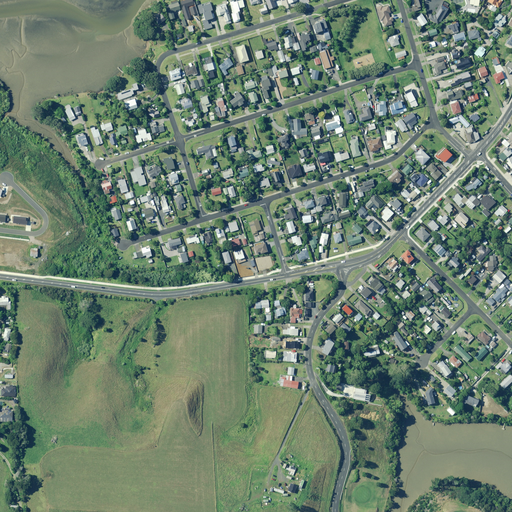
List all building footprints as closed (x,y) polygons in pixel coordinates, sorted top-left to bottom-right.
[(180,9),(177,0),(171,2),(171,4),(165,6),(167,13),(168,13),(170,19),(175,18),(173,11),(180,9)] [(231,0),(229,1),(233,13),(231,13),(234,22),(240,21),(238,14),(240,14),(239,8),(244,7),(242,0),(231,0)] [(421,3),(420,0),(410,0),(414,11),(422,9),(420,4),(421,3)] [(448,14),(446,13),(449,8),(447,7),(449,4),(442,0),(438,8),(433,16),(430,14),(428,18),(437,24),(439,21),(440,22),(443,18),(445,19),(448,14)] [(476,11),(478,0),(468,0),(466,10),(476,11)] [(210,29),(210,28),(212,27),(211,24),(209,24),(207,20),(212,18),(211,13),(214,12),(210,1),(197,5),(199,13),(202,21),(204,30),(207,29),(207,30),(210,29)] [(225,4),(222,5),(220,5),(219,4),(215,6),(217,10),(215,11),(216,16),(222,14),(223,16),(224,16),(226,24),(231,23),(225,4)] [(392,21),(393,21),(392,17),(390,17),(389,13),(391,13),(389,5),(383,7),(382,5),(376,7),(380,21),(383,20),(385,26),(393,24),(392,21)] [(427,22),(422,14),(416,18),(419,22),(416,24),(419,28),(427,22)] [(496,16),(492,23),(496,27),(498,25),(500,26),(502,23),(504,24),(506,20),(504,19),(505,17),(498,14),(497,17),(496,16)] [(331,38),(324,20),(316,23),(316,24),(312,25),(315,33),(323,31),(326,40),(331,38)] [(451,28),(452,32),(453,31),(453,33),(459,32),(456,23),(447,26),(448,29),(451,28)] [(312,38),(308,25),(305,26),(307,32),(301,34),(300,32),(296,34),(302,51),(307,49),(305,42),(310,40),(309,39),(312,38)] [(439,33),(437,28),(427,32),(428,37),(439,33)] [(469,40),(478,38),(478,41),(481,40),(481,37),(479,37),(478,31),(475,31),(475,30),(467,31),(469,40)] [(466,40),(463,32),(453,35),(455,42),(464,39),(464,40),(466,40)] [(293,46),(290,35),(283,36),(285,43),(284,43),(285,48),(293,46)] [(399,39),(397,35),(387,38),(389,42),(390,42),(391,47),(399,44),(398,39),(399,39)] [(278,49),(275,41),(266,44),(268,51),(274,49),(274,50),(278,49)] [(298,49),(300,49),(297,42),(293,43),(294,46),(292,46),(293,50),(291,51),(292,54),(299,52),(298,49)] [(325,48),(323,42),(317,44),(319,50),(325,48)] [(248,60),(244,45),(235,47),(240,63),(248,60)] [(484,52),(486,49),(481,46),(480,47),(479,46),(474,54),(477,56),(478,55),(481,57),(484,52)] [(334,65),(329,48),(319,51),(324,68),(334,65)] [(263,57),(261,50),(255,52),(257,59),(263,57)] [(406,55),(405,50),(395,54),(397,58),(398,58),(399,60),(405,58),(404,56),(406,55)] [(456,51),(455,50),(450,51),(452,59),(459,57),(458,51),(456,51)] [(212,62),(210,56),(202,59),(208,79),(214,77),(212,70),(217,68),(214,62),(212,62)] [(467,66),(466,65),(471,63),(469,57),(463,60),(463,62),(455,65),(457,69),(459,68),(459,70),(467,66)] [(227,73),(225,70),(230,68),(229,66),(233,65),(229,58),(224,61),(224,62),(219,66),(224,75),(227,73)] [(445,68),(443,62),(433,65),(436,74),(441,73),(440,70),(445,68)] [(192,66),(191,63),(188,63),(189,65),(183,67),(186,75),(192,74),(192,75),(197,73),(194,65),(192,66)] [(299,73),(299,70),(302,69),(301,64),(298,65),(298,67),(297,67),(291,69),(293,75),(299,73)] [(244,73),(241,65),(236,67),(238,75),(244,73)] [(273,75),(274,77),(277,76),(276,72),(278,72),(276,66),(267,68),(269,76),(273,75)] [(488,75),(485,66),(478,69),(481,77),(488,75)] [(181,74),(179,68),(169,72),(172,81),(181,78),(180,74),(181,74)] [(312,73),(311,75),(310,77),(311,77),(311,79),(318,80),(319,71),(312,70),(312,69),(310,68),(309,72),(312,73)] [(287,76),(286,70),(278,72),(279,78),(287,76)] [(504,80),(501,70),(496,72),(497,73),(492,75),(496,84),(500,82),(500,81),(504,80)] [(469,79),(467,72),(456,76),(456,79),(455,79),(456,82),(450,84),(451,86),(459,84),(459,82),(469,79)] [(267,79),(266,76),(259,77),(262,87),(270,85),(268,79),(267,79)] [(199,87),(197,81),(197,80),(190,82),(192,88),(195,87),(196,90),(199,89),(199,87)] [(258,86),(256,81),(244,84),(246,90),(258,86)] [(185,93),(182,83),(175,85),(178,95),(185,93)] [(137,94),(137,87),(130,87),(130,89),(124,89),(124,94),(123,95),(123,97),(131,96),(131,94),(137,94)] [(407,102),(408,101),(411,107),(414,106),(414,107),(418,105),(416,101),(417,101),(411,88),(404,91),(405,95),(404,95),(407,102)] [(463,97),(461,90),(457,91),(457,90),(446,93),(449,101),(463,97)] [(244,100),(237,91),(233,94),(236,97),(229,101),(233,107),(237,105),(239,107),(243,104),(241,101),(244,100)] [(257,102),(257,101),(258,101),(256,93),(254,93),(254,92),(248,93),(251,102),(253,102),(253,103),(257,102)] [(479,99),(477,93),(467,97),(469,102),(479,99)] [(208,100),(207,95),(200,98),(201,103),(199,104),(201,110),(202,113),(208,111),(207,107),(211,105),(209,99),(208,100)] [(190,97),(185,99),(186,102),(183,102),(184,103),(181,104),(183,110),(193,107),(190,97)] [(224,106),(222,98),(216,99),(218,106),(214,107),(217,118),(228,115),(227,110),(225,105),(224,106)] [(135,99),(130,100),(124,102),(125,108),(128,107),(129,110),(137,107),(135,99)] [(461,112),(457,100),(449,103),(453,114),(461,112)] [(386,115),(386,112),(387,112),(387,107),(386,107),(385,101),(380,101),(380,103),(375,103),(375,113),(378,112),(378,115),(386,115)] [(402,105),(400,101),(393,103),(393,104),(389,105),(393,116),(400,113),(403,113),(403,112),(407,111),(405,104),(402,105)] [(155,110),(157,109),(152,105),(148,111),(150,112),(149,114),(153,117),(160,116),(158,111),(156,111),(155,110)] [(371,118),(368,106),(360,109),(362,114),(358,115),(360,121),(371,118)] [(75,118),(69,107),(66,108),(67,110),(65,111),(70,121),(75,118)] [(349,115),(347,110),(343,111),(347,124),(352,122),(351,120),(353,119),(352,114),(349,115)] [(416,119),(412,112),(403,119),(410,129),(413,127),(410,123),(416,119)] [(311,120),(308,121),(310,125),(311,124),(315,123),(314,120),(315,120),(313,114),(309,113),(305,114),(305,116),(305,117),(306,120),(310,118),(311,120)] [(479,118),(475,113),(473,115),(473,114),(468,118),(470,120),(471,119),(474,122),(479,118)] [(470,124),(462,114),(449,118),(450,123),(460,120),(466,127),(470,124)] [(339,121),(340,121),(338,115),(334,117),(335,121),(325,124),(327,131),(335,129),(336,134),(344,132),(342,128),(341,125),(341,123),(340,123),(339,121)] [(195,125),(193,116),(188,118),(188,120),(185,121),(186,123),(188,123),(188,126),(195,125)] [(408,129),(401,119),(395,123),(402,132),(405,130),(405,131),(408,129)] [(165,131),(163,125),(157,126),(156,121),(150,122),(153,136),(158,135),(157,133),(165,131)] [(301,121),(293,122),(294,135),(299,134),(299,136),(307,136),(307,127),(301,128),(301,121)] [(112,130),(110,122),(100,125),(101,130),(105,129),(106,132),(112,130)] [(128,134),(125,125),(117,128),(118,132),(115,133),(116,137),(128,134)] [(322,133),(319,125),(310,128),(311,129),(310,129),(313,137),(314,136),(315,140),(320,138),(319,135),(321,134),(322,133)] [(391,148),(390,144),(395,144),(395,143),(398,142),(395,131),(394,131),(394,129),(389,130),(388,126),(384,126),(385,132),(386,132),(387,140),(383,141),(385,150),(391,148)] [(95,130),(94,127),(90,128),(96,145),(103,143),(98,129),(95,130)] [(476,140),(472,127),(467,129),(468,132),(465,133),(468,142),(476,140)] [(146,133),(145,129),(138,131),(139,135),(135,136),(137,143),(151,139),(149,133),(146,133)] [(75,135),(78,144),(79,144),(80,147),(87,145),(83,133),(75,135)] [(284,135),(279,136),(279,137),(277,138),(278,143),(281,142),(282,147),(284,146),(285,148),(289,147),(288,145),(289,145),(287,139),(290,138),(288,133),(284,134),(284,135)] [(234,135),(227,137),(230,146),(236,144),(234,135)] [(359,145),(356,136),(351,137),(352,140),(350,141),(351,145),(350,145),(353,157),(361,155),(360,152),(359,152),(357,145),(359,145)] [(367,140),(370,152),(373,151),(374,154),(379,152),(378,148),(382,147),(380,138),(374,140),(374,138),(367,140)] [(212,149),(215,148),(215,145),(211,146),(211,144),(203,146),(203,147),(196,149),(198,155),(205,153),(207,159),(214,157),(212,149)] [(274,152),(272,144),(266,147),(267,153),(266,153),(267,154),(274,152)] [(511,152),(507,147),(498,156),(503,161),(511,152)] [(306,148),(299,150),(302,156),(304,156),(304,157),(308,156),(306,148)] [(262,156),(260,150),(253,152),(252,149),(246,151),(248,160),(262,156)] [(429,158),(420,149),(415,154),(417,156),(415,158),(422,165),(429,158)] [(349,158),(346,150),(342,151),(342,150),(338,151),(339,152),(333,154),(336,162),(349,158)] [(448,157),(444,153),(439,158),(443,162),(448,157)] [(329,160),(327,154),(318,156),(320,163),(329,160)] [(167,170),(170,169),(171,172),(173,171),(172,169),(174,168),(171,157),(168,158),(163,159),(164,164),(166,163),(167,170)] [(306,164),(303,165),(305,172),(316,168),(314,162),(307,164),(307,166),(306,164)] [(262,167),(261,164),(258,165),(258,163),(253,165),(255,172),(257,171),(257,172),(264,170),(263,166),(262,167)] [(412,171),(411,170),(412,169),(407,163),(400,170),(406,175),(410,171),(411,172),(412,171)] [(437,169),(431,163),(427,168),(432,173),(430,175),(435,180),(440,175),(436,170),(437,169)] [(157,167),(157,166),(148,170),(148,172),(147,172),(150,178),(155,175),(155,176),(159,175),(158,173),(162,172),(159,166),(157,167)] [(146,184),(141,167),(133,169),(134,170),(130,171),(134,184),(138,183),(139,186),(146,184)] [(299,172),(297,167),(293,168),(293,167),(288,168),(288,171),(290,177),(294,175),(293,173),(299,172)] [(249,174),(247,168),(237,171),(240,178),(249,174)] [(280,183),(276,170),(270,173),(273,183),(275,182),(275,185),(278,184),(280,183)] [(401,176),(397,171),(394,173),(387,179),(392,184),(395,182),(397,185),(401,182),(398,178),(401,176)] [(179,182),(176,173),(167,176),(171,185),(179,182)] [(415,181),(421,187),(422,186),(423,186),(426,182),(426,181),(428,179),(422,174),(418,178),(414,174),(409,178),(414,182),(415,181)] [(125,179),(123,175),(118,176),(118,177),(115,178),(116,182),(118,181),(121,193),(128,191),(125,179)] [(266,187),(270,185),(268,177),(264,178),(265,179),(259,181),(260,186),(266,185),(266,187)] [(475,177),(470,182),(471,183),(465,186),(467,191),(473,188),(474,189),(478,185),(479,186),(482,183),(475,177)] [(108,179),(105,180),(101,182),(104,194),(112,192),(108,179)] [(372,187),(374,186),(372,180),(362,183),(363,186),(359,187),(360,192),(355,193),(357,198),(364,196),(362,192),(372,189),(372,187)] [(180,199),(177,192),(179,191),(180,193),(182,192),(180,184),(176,186),(177,189),(173,190),(176,201),(177,201),(179,208),(183,206),(182,204),(186,203),(184,198),(180,199)] [(236,195),(233,186),(227,187),(228,189),(227,189),(226,187),(223,188),(225,194),(229,193),(230,197),(236,195)] [(222,193),(220,187),(211,189),(212,195),(222,193)] [(410,194),(405,189),(401,194),(406,199),(409,202),(417,195),(413,191),(410,194)] [(148,191),(149,193),(146,194),(147,196),(142,197),(144,202),(153,199),(150,190),(148,191)] [(339,194),(337,193),(337,196),(339,197),(339,207),(345,207),(346,199),(348,199),(348,197),(346,196),(346,192),(339,192),(339,194)] [(169,211),(164,194),(161,195),(162,200),(160,201),(162,208),(163,213),(169,211)] [(383,203),(374,194),(370,198),(371,198),(370,200),(365,205),(368,209),(373,204),(378,208),(383,203)] [(462,199),(457,194),(454,196),(451,198),(460,207),(465,203),(471,209),(479,202),(472,195),(468,200),(464,196),(462,199)] [(330,204),(327,196),(324,197),(324,196),(318,198),(320,206),(326,204),(327,205),(330,204)] [(487,196),(486,197),(485,196),(479,201),(487,210),(495,202),(492,199),(491,200),(487,196)] [(401,204),(396,199),(393,202),(391,200),(389,203),(398,211),(401,208),(399,206),(401,204)] [(314,206),(312,200),(303,202),(305,209),(314,206)] [(452,207),(449,203),(443,207),(448,213),(452,210),(451,209),(452,207)] [(507,211),(502,205),(494,213),(497,216),(499,214),(501,217),(507,211)] [(368,212),(363,206),(357,212),(360,216),(362,214),(364,216),(368,212)] [(119,209),(117,210),(117,207),(110,209),(113,217),(114,217),(115,220),(122,218),(119,209)] [(297,219),(293,207),(287,210),(290,219),(294,218),(295,220),(297,219)] [(392,216),(391,215),(394,213),(387,207),(382,212),(384,214),(381,217),(386,221),(388,219),(389,220),(392,216)] [(150,210),(149,208),(143,210),(147,222),(153,221),(152,216),(154,215),(152,209),(150,210)] [(490,214),(485,209),(482,211),(487,217),(490,214)] [(322,224),(334,220),(333,215),(331,216),(330,212),(324,213),(325,216),(320,218),(322,224)] [(467,222),(469,219),(461,212),(454,219),(464,229),(466,228),(464,226),(467,223),(467,222)] [(311,222),(310,215),(302,216),(303,223),(311,222)] [(447,218),(445,215),(442,218),(440,215),(436,219),(443,225),(447,221),(445,219),(447,218)] [(133,217),(126,220),(129,231),(136,228),(133,217)] [(263,234),(266,233),(264,227),(261,228),(258,220),(249,223),(253,236),(258,235),(260,240),(264,238),(263,234)] [(438,229),(437,228),(439,227),(432,220),(427,225),(432,230),(432,229),(434,231),(436,230),(438,229)] [(230,231),(231,232),(238,230),(236,221),(228,223),(229,226),(224,227),(226,232),(230,231)] [(295,231),(292,221),(286,223),(288,229),(286,230),(287,234),(295,231)] [(379,227),(373,221),(366,227),(373,235),(378,230),(377,229),(379,227)] [(362,229),(356,224),(352,229),(357,234),(362,229)] [(215,229),(218,240),(220,239),(221,242),(226,241),(222,227),(215,229)] [(429,235),(422,228),(415,235),(423,242),(429,235)] [(212,240),(210,231),(205,232),(206,234),(204,235),(206,243),(211,242),(211,240),(212,240)] [(310,237),(308,231),(303,232),(306,239),(308,238),(310,245),(311,245),(312,248),(316,247),(315,244),(317,244),(316,240),(318,240),(317,235),(310,237)] [(321,244),(321,245),(324,246),(325,245),(326,245),(328,234),(321,233),(319,243),(321,244)] [(342,241),(339,233),(335,234),(335,235),(333,235),(335,243),(339,242),(342,241)] [(194,234),(195,235),(189,237),(185,238),(187,244),(194,242),(195,244),(199,243),(197,234),(194,234)] [(302,244),(299,235),(291,237),(293,243),(296,242),(297,246),(302,244)] [(353,238),(352,235),(346,236),(349,246),(362,242),(360,236),(353,238)] [(165,243),(166,247),(169,249),(176,248),(176,245),(181,244),(180,238),(168,240),(168,242),(165,243)] [(240,245),(238,238),(231,241),(233,247),(240,245)] [(259,254),(258,252),(260,252),(260,254),(267,251),(269,251),(268,248),(266,248),(265,243),(253,247),(255,253),(256,253),(257,254),(259,254)] [(445,251),(439,244),(433,250),(441,257),(444,254),(447,257),(450,254),(446,250),(445,251)] [(486,250),(482,245),(477,250),(480,254),(476,258),(479,261),(491,251),(488,248),(486,250)] [(146,249),(146,247),(141,249),(143,256),(146,255),(146,258),(152,256),(149,248),(146,249)] [(306,250),(305,248),(300,250),(301,253),(297,254),(299,261),(308,258),(309,259),(311,258),(308,250),(306,250)] [(238,258),(239,259),(244,258),(242,250),(234,252),(236,259),(238,258)] [(414,258),(407,250),(400,256),(408,264),(414,258)] [(231,262),(228,251),(222,253),(225,264),(231,262)] [(188,261),(186,253),(180,255),(183,263),(188,261)] [(496,267),(496,256),(490,256),(490,261),(487,261),(488,271),(494,271),(493,267),(496,267)] [(385,263),(388,265),(386,267),(392,273),(393,272),(394,272),(397,269),(398,269),(402,266),(398,263),(393,259),(391,257),(385,263)] [(455,258),(453,257),(447,263),(451,267),(452,265),(456,269),(460,265),(456,261),(458,259),(456,257),(455,258)] [(506,277),(499,270),(491,277),(498,284),(506,277)] [(374,277),(369,282),(370,283),(369,284),(381,295),(386,290),(382,287),(383,286),(374,277)] [(394,281),(397,284),(396,285),(400,289),(405,283),(402,280),(398,277),(394,281)] [(442,288),(432,277),(426,282),(436,293),(442,288)] [(420,286),(417,282),(410,288),(414,292),(420,286)] [(507,290),(503,286),(500,289),(498,287),(495,291),(497,292),(492,297),(496,301),(500,297),(501,299),(506,295),(504,293),(507,290)] [(371,292),(366,287),(360,293),(365,298),(371,292)] [(313,302),(313,288),(309,288),(309,290),(305,290),(305,295),(303,295),(303,301),(305,301),(306,307),(315,307),(315,302),(313,302)] [(427,292),(424,288),(419,292),(428,304),(435,299),(429,291),(427,292)] [(5,297),(5,296),(1,296),(2,298),(0,297),(0,306),(6,307),(7,310),(10,309),(10,301),(8,301),(8,297),(5,297)] [(449,305),(442,297),(440,299),(447,306),(449,305)] [(495,302),(490,297),(486,301),(491,306),(495,302)] [(269,308),(268,300),(260,301),(260,302),(255,303),(256,309),(269,308)] [(286,314),(285,308),(281,309),(279,300),(274,302),(277,316),(286,314)] [(370,310),(360,300),(354,306),(358,310),(359,309),(365,315),(370,310)] [(297,308),(297,304),(290,304),(290,317),(290,323),(295,323),(295,318),(299,318),(299,315),(301,315),(301,314),(303,314),(303,309),(301,309),(301,308),(297,308)] [(350,306),(347,304),(342,309),(345,311),(344,312),(347,315),(351,311),(348,308),(350,306)] [(428,309),(422,304),(418,309),(423,314),(428,309)] [(451,313),(442,305),(438,310),(444,315),(447,318),(451,313)] [(416,316),(410,310),(405,315),(411,321),(416,316)] [(342,317),(338,313),(332,320),(336,323),(338,322),(339,323),(341,321),(339,320),(342,317)] [(362,316),(359,313),(353,319),(355,321),(357,320),(358,321),(362,316)] [(440,327),(433,319),(430,322),(433,325),(431,326),(436,331),(440,327)] [(406,327),(400,320),(395,325),(405,336),(408,334),(404,329),(406,327)] [(351,329),(344,323),(340,327),(346,334),(351,329)] [(336,329),(331,324),(329,326),(327,325),(323,329),(330,335),(336,329)] [(262,333),(262,325),(254,325),(254,333),(262,333)] [(11,330),(5,328),(3,338),(4,339),(4,340),(8,341),(11,330)] [(407,347),(397,331),(393,334),(395,337),(392,338),(395,343),(394,345),(396,347),(397,346),(400,351),(407,347)] [(417,335),(413,331),(408,336),(412,340),(417,335)] [(487,336),(482,332),(480,334),(479,333),(476,336),(486,345),(488,343),(487,342),(490,338),(487,335),(487,336)] [(473,338),(469,334),(463,340),(467,344),(473,338)] [(335,342),(327,337),(321,348),(323,349),(322,352),(327,355),(335,342)] [(288,340),(285,340),(285,341),(283,341),(283,348),(299,348),(299,344),(297,344),(297,341),(288,341),(288,340)] [(379,353),(378,345),(373,346),(374,347),(368,348),(369,352),(364,353),(365,356),(368,356),(369,357),(376,356),(376,354),(379,353)] [(471,357),(458,345),(454,349),(467,362),(471,357)] [(488,351),(483,347),(473,356),(478,361),(488,351)] [(297,353),(283,352),(283,361),(296,362),(296,358),(294,358),(294,356),(296,356),(297,353)] [(458,360),(453,356),(449,360),(451,363),(450,363),(454,366),(457,368),(461,363),(458,359),(458,360)] [(510,363),(507,360),(502,364),(500,362),(495,367),(497,369),(499,367),(501,369),(500,370),(504,374),(511,367),(508,364),(510,363)] [(451,373),(442,361),(437,364),(445,376),(451,373)] [(335,366),(328,364),(327,368),(326,368),(325,371),(333,373),(335,366)] [(298,381),(292,380),(292,376),(286,375),(286,378),(281,377),(280,386),(297,388),(298,381)] [(511,381),(511,376),(510,375),(500,384),(504,389),(511,381)] [(427,404),(434,403),(431,392),(435,389),(431,385),(424,392),(425,397),(422,398),(424,404),(427,403),(427,404)] [(456,391),(449,385),(443,391),(452,399),(455,395),(453,394),(456,391)] [(15,396),(15,387),(5,386),(5,389),(1,389),(1,396),(15,396)] [(366,390),(355,388),(354,394),(353,393),(352,399),(369,402),(370,394),(366,394),(366,390)] [(479,400),(466,395),(463,403),(466,404),(476,407),(479,400)] [(9,408),(5,408),(5,410),(0,409),(0,421),(8,422),(8,421),(12,421),(12,411),(9,411),(9,408)] [(296,486),(290,483),(288,491),(293,493),(296,486)]
